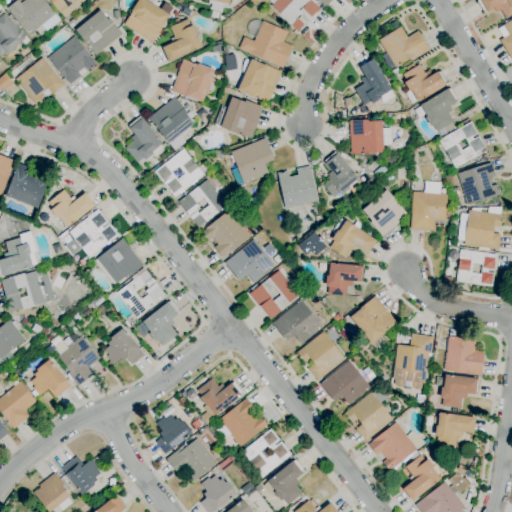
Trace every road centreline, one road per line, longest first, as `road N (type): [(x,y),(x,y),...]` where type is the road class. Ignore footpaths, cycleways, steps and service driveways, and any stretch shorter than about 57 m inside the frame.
road 1 (residential): [(0,120),(72,147),(114,177),(379,511)]
road 2 (residential): [(511,126),(490,511)]
road 3 (residential): [(0,477),(33,450),(183,373),(233,326)]
road 4 (residential): [(303,127),(323,60),(361,15),(387,0)]
road 5 (residential): [(511,319),(443,308),(402,273)]
road 6 (residential): [(99,416),(171,511)]
